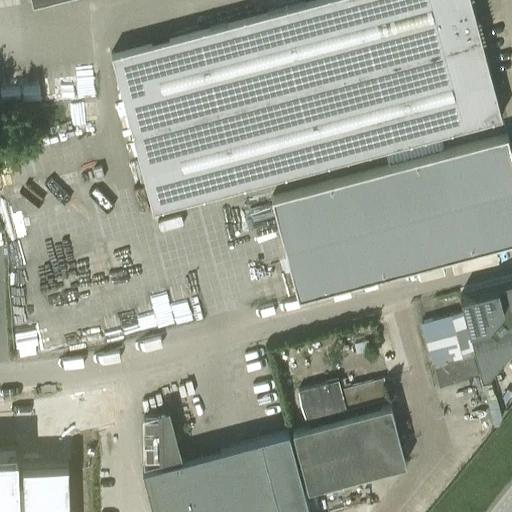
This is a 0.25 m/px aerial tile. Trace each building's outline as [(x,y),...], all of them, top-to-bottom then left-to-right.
[(306,0),(111,52),(119,81),(153,208),(501,115),(470,0),(306,0)] [(511,186),(508,171),(511,169),(511,160),(506,136),(507,136),(507,135),(271,197),(297,296),(511,239),(511,186)] [(511,305),(511,280),(462,294),(484,371),(493,368),(511,344),(511,335),(504,307),(511,305)] [(458,299),(418,311),(439,384),(479,373),(458,299)] [(337,378),(297,389),(305,419),(388,398),(382,376),(340,388),(337,378)] [(391,403),(292,429),(308,488),(407,461),(391,403)] [(162,456),(162,463),(143,468),(154,511),(310,511),(289,429),(183,457),(169,406),(160,408),(161,415),(144,416),(144,428),(147,428),(147,429),(144,429),(144,438),(148,437),(148,441),(144,441),(145,457),(162,456)] [(23,477),(19,477),(18,456),(0,456),(0,511),(70,511),(68,463),(52,464),(35,464),(22,465),(23,477)]
